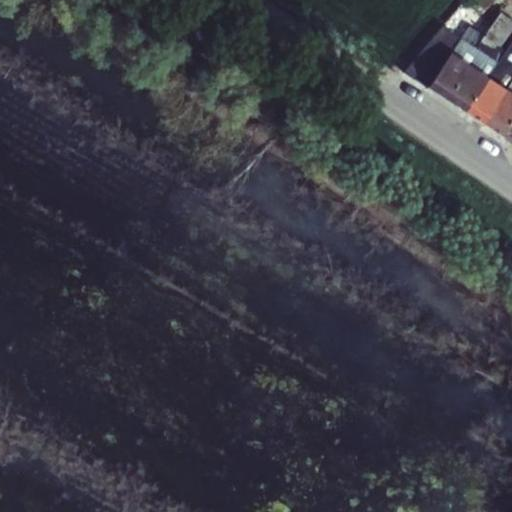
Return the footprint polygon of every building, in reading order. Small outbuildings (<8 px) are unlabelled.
[(477,0),(476,2),(484,10),(492,0),(477,0)] [(413,53),(400,72),(409,78),(410,77),(425,88),(449,52),(467,64),(486,77),(505,90),(511,94),(511,120),(500,137),(511,145),(511,37),(502,51),(503,52),(496,63),(488,58),(493,50),(496,53),(511,29),(511,19),(499,11),(473,48),(458,39),(453,46),(435,34),(421,52),(424,54),(421,58),(413,53)] [(449,52),(425,88),(444,100),(467,64),(449,52)] [(467,64),(444,100),(463,112),(486,77),(467,64)] [(486,77),(463,112),(482,125),(505,90),(486,77)] [(511,94),(505,90),(482,125),(500,137),(511,120),(511,94)]
